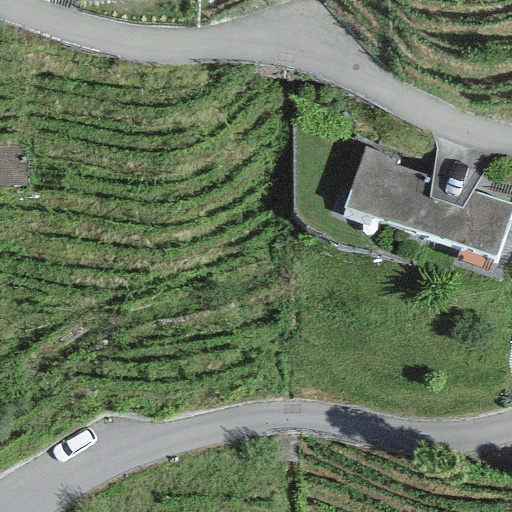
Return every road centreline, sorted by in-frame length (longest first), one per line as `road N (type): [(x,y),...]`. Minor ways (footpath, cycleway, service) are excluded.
road 1 (unclassified): [(511,143),(290,53),(130,42),(0,3)]
road 2 (unclassified): [(20,511),(121,453),(273,415),(424,437),(511,424)]
